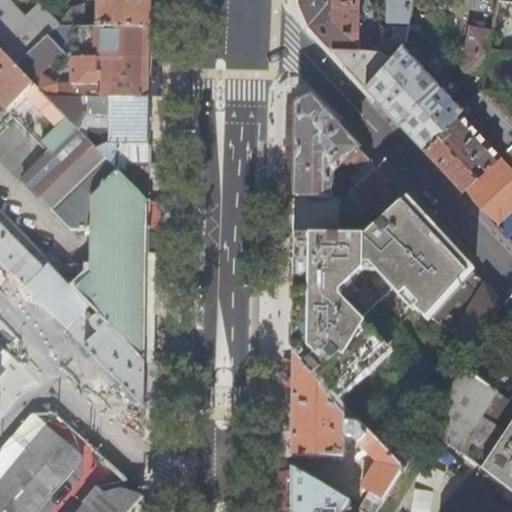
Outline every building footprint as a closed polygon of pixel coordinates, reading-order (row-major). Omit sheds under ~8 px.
[(63,23),(43,6),(29,17),(20,7),(12,0),(2,0),(0,2),(0,45),(20,65),(60,27),(86,27),(87,3),(73,3),(63,23)] [(151,0),(99,0),(99,27),(151,28),(151,0)] [(390,0),(390,22),(410,21),(413,0),(301,0),(301,1),(314,26),(368,85),(403,44),(406,41),(407,34),(400,27),(381,50),(361,49),(361,10),(368,10),(367,0),(390,0)] [(103,84),(102,97),(151,98),(151,65),(151,28),(99,27),(86,27),(60,27),(20,65),(38,84),(42,88),(49,96),(76,97),(76,83),(59,83),(42,74),(62,55),(69,62),(75,62),(74,73),(82,73),(82,84),(103,84)] [(466,71),(484,75),(493,32),(470,27),(462,66),(466,71)] [(464,108),(403,44),(368,85),(427,147),(464,108)] [(0,45),(0,100),(10,111),(38,84),(20,65),(0,45)] [(47,149),(74,122),(66,114),(49,96),(42,88),(14,115),(47,149)] [(511,93),(481,88),(481,91),(480,93),(511,125),(511,93)] [(511,147),(511,125),(480,93),(481,91),(480,92),(464,108),(427,147),(467,189),(490,167),(511,147)] [(106,146),(101,150),(149,200),(151,98),(102,97),(76,97),(49,96),(66,114),(111,115),(110,134),(106,134),(106,146)] [(350,187),(353,190),(376,166),(314,100),(300,105),(300,128),(299,171),(299,198),(334,199),(335,175),(350,160),(361,171),(351,180),(354,183),(350,187)] [(87,272),(72,285),(93,307),(147,364),(148,328),(149,200),(101,150),(79,127),(24,182),(73,232),(94,230),(94,240),(87,240),(87,247),(93,254),(93,271),(92,275),(91,276),(87,272)] [(287,171),(299,171),(300,128),(287,128),(287,171)] [(511,147),(490,167),(511,170),(511,147)] [(511,177),(511,170),(490,167),(467,189),(482,206),(511,177)] [(511,194),(490,214),(511,237),(511,194)] [(338,229),(339,199),(334,199),(299,198),(298,237),(367,239),(367,230),(338,229)] [(408,200),(367,239),(298,237),(297,358),(341,402),(371,374),(366,368),(389,346),(364,319),(396,290),(416,312),(418,310),(431,322),(433,320),(476,273),(408,200)] [(0,258),(26,285),(46,268),(0,220),(0,258)] [(93,307),(72,285),(51,263),(46,268),(26,285),(70,330),(93,307)] [(457,334),(487,286),(476,273),(433,320),(457,334)] [(487,286),(457,334),(479,348),(497,319),(505,305),(487,286)] [(146,409),(147,364),(93,307),(70,330),(91,352),(146,409)] [(511,327),(497,319),(479,348),(429,428),(442,438),(461,452),(499,391),(484,381),(509,344),(500,339),(511,327)] [(379,463),(364,486),(369,489),(385,499),(405,466),(341,402),(297,358),(296,408),(295,441),(295,456),(345,458),(346,437),(354,438),(379,463)] [(510,401),(511,399),(499,391),(461,452),(483,469),(506,435),(493,426),(510,401)] [(283,441),(295,441),(296,408),(284,408),(283,441)] [(0,486),(49,428),(36,417),(0,460),(0,486)] [(511,426),(506,435),(483,469),(511,491),(511,426)] [(0,511),(39,511),(85,459),(49,428),(0,486),(0,511)] [(421,466),(415,483),(434,490),(440,474),(421,466)] [(347,511),(353,504),(295,469),(294,511),(347,511)] [(145,490),(129,479),(100,488),(79,511),(131,511),(145,496),(145,490)] [(385,499),(369,489),(363,500),(378,511),(385,499)] [(411,492),(410,511),(427,511),(428,493),(411,492)] [(144,511),(145,496),(131,511),(144,511)]
